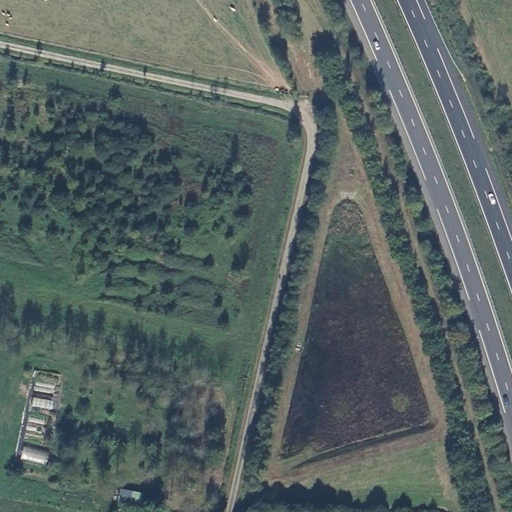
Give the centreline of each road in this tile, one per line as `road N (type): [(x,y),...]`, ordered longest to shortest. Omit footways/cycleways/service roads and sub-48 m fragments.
road 1 (unclassified): [(227,511),(313,143),(311,120),(292,104),(0,45)]
road 2 (trunk): [(361,0),(436,179),(511,400)]
road 3 (trunk): [(511,263),(407,0)]
